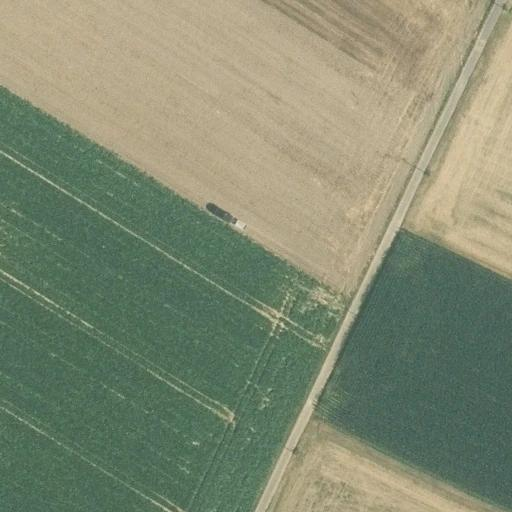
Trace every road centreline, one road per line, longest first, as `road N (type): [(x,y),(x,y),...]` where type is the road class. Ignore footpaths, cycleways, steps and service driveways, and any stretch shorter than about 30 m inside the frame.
road 1 (track): [(259,511),(502,0)]
road 2 (track): [(494,511),(302,419)]
